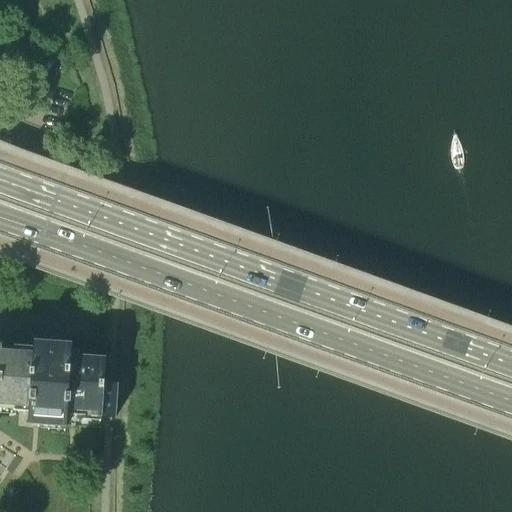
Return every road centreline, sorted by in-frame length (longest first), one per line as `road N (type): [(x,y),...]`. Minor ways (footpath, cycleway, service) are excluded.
road 1 (primary): [(511,370),(0,185)]
road 2 (primary): [(0,219),(511,403)]
